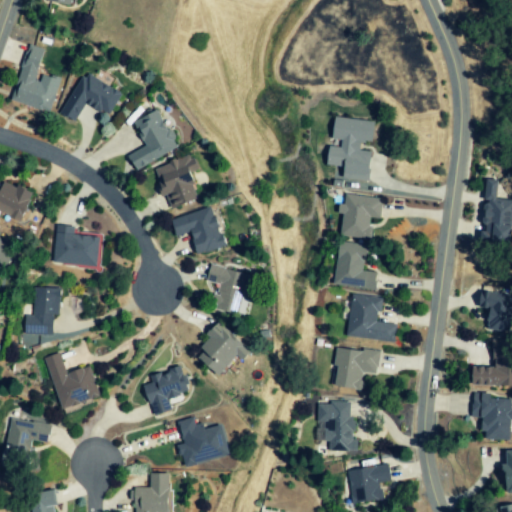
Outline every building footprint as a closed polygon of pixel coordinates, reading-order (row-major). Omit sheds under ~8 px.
[(13,102),(53,113),(63,80),(41,73),(47,50),(29,45),(13,102)] [(111,118),(124,94),(85,72),(61,114),(76,122),(86,104),(111,118)] [(180,148),(158,109),(132,123),(145,146),(128,155),(137,172),(180,148)] [(338,178),(364,181),(367,152),(355,150),(356,142),(368,143),(370,121),(329,117),(327,143),(323,143),(321,165),(339,167),(338,178)] [(172,211),(202,201),(192,174),(199,172),(193,155),(154,168),(164,197),(167,196),(172,211)] [(0,210),(26,221),(36,194),(2,180),(0,184),(0,210)] [(511,202),(495,200),(496,182),(481,180),(476,242),(507,244),(511,202)] [(336,236),(366,240),(369,218),(377,219),(379,197),(342,193),(340,210),(339,210),(336,236)] [(172,219),(177,237),(193,233),(199,256),(227,249),(216,207),(172,219)] [(103,237),(55,234),(53,265),(101,268),(103,237)] [(0,274),(16,260),(0,242),(0,274)] [(371,290),(373,273),(359,271),(362,246),(335,242),(329,285),(371,290)] [(233,314),(244,275),(207,265),(202,281),(216,285),(213,295),(209,293),(206,306),(233,314)] [(504,332),(509,291),(477,287),(474,308),(484,309),(482,330),(504,332)] [(25,335),(55,334),(55,316),(62,316),(61,289),(34,289),(35,316),(24,316),(25,335)] [(343,338),(390,342),(391,325),(376,323),(378,297),(347,295),(343,338)] [(214,377),(232,356),(237,361),(246,350),(213,321),(202,334),(206,337),(189,355),(214,377)] [(469,387),(511,386),(511,339),(490,340),(490,368),(469,368),(469,387)] [(374,375),(377,353),(334,347),(328,386),(358,391),(360,373),(374,375)] [(45,358),(65,415),(84,408),(82,401),(98,396),(88,368),(68,375),(61,353),(45,358)] [(169,411),(165,398),(186,393),(179,365),(143,374),(146,385),(140,386),(148,416),(169,411)] [(507,440),(508,420),(511,420),(511,399),(488,398),(488,394),(468,394),(468,418),(478,419),(477,432),(483,432),(482,440),(507,440)] [(351,452),(351,402),(314,403),(315,442),(325,442),(325,452),(351,452)] [(181,468),(228,454),(219,425),(199,430),(195,416),(174,422),(180,444),(175,446),(181,468)] [(47,425),(10,418),(3,456),(24,460),(28,440),(44,444),(47,425)] [(511,460),(510,461),(510,453),(500,453),(501,466),(499,466),(500,494),(511,493),(511,460)] [(353,503),(378,500),(375,483),(389,481),(387,465),(349,470),(353,503)] [(129,511),(164,511),(164,473),(147,473),(147,488),(129,488),(129,511)] [(33,511),(54,511),(50,490),(30,494),(33,511)] [(511,511),(511,503),(493,507),(493,511),(511,511)]
